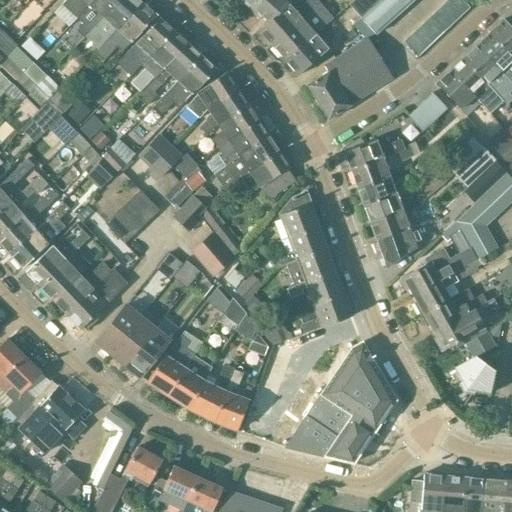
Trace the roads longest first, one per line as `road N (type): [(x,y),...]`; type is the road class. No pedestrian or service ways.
road 1 (residential): [(0,292),(104,392),(235,455),(369,486),(435,429)]
road 2 (residential): [(312,149),(375,323),(435,429)]
road 3 (residential): [(495,0),(386,98),(312,149)]
road 4 (residential): [(179,0),(255,67),(312,149)]
road 5 (residential): [(497,453),(511,332)]
